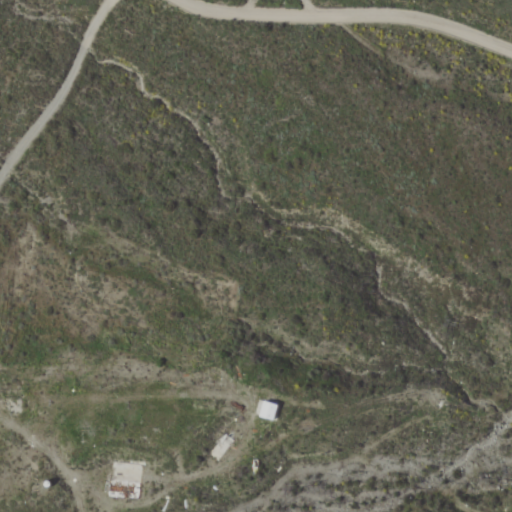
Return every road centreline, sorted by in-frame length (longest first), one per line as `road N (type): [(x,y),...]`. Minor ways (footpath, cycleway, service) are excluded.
road 1 (residential): [(176,0),(213,11),(391,17),(511,53)]
road 2 (track): [(106,0),(41,115),(0,165)]
